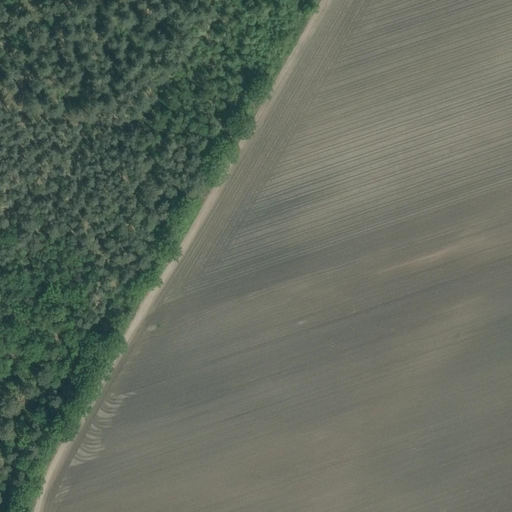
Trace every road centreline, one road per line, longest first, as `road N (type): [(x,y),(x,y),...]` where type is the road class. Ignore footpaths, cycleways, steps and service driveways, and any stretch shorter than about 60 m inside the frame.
road 1 (track): [(109,356),(323,0)]
road 2 (track): [(31,511),(44,468),(109,356),(0,355)]
road 3 (track): [(0,102),(244,137)]
